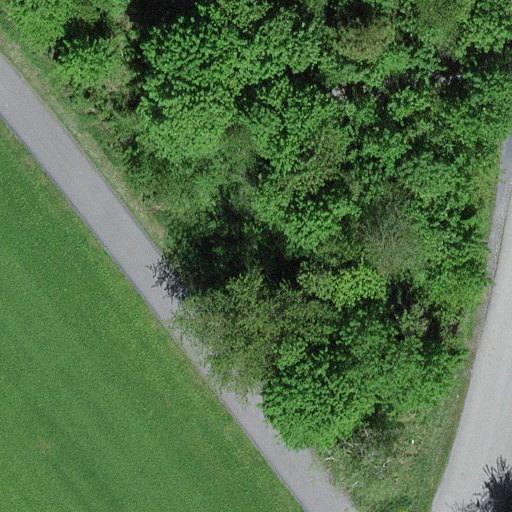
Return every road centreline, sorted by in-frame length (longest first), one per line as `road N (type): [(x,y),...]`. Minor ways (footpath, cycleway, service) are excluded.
road 1 (track): [(347,511),(0,87)]
road 2 (track): [(468,511),(511,332)]
